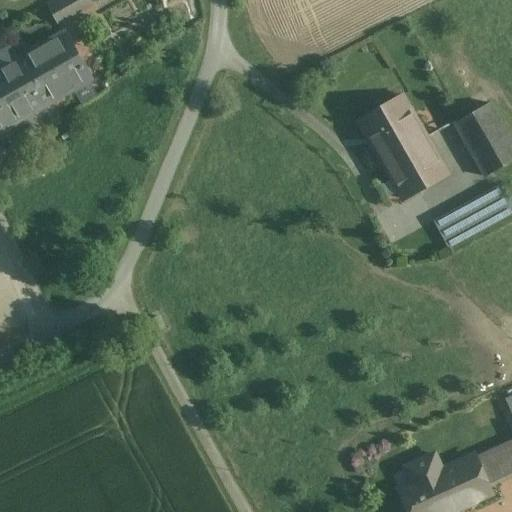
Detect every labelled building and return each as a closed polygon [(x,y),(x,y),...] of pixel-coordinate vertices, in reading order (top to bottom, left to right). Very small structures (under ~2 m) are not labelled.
[(49,0),(57,20),(95,6),(93,0),(49,0)] [(18,61),(0,70),(0,131),(91,80),(65,34),(18,61)] [(0,70),(18,61),(11,47),(0,53),(0,70)] [(402,97),(359,121),(404,200),(447,175),(436,155),(426,138),(402,97)] [(426,138),(436,155),(447,150),(458,170),(476,159),(486,178),(511,162),(511,142),(490,104),(456,124),(455,122),(426,138)] [(471,202),(486,229),(511,214),(511,206),(501,186),(471,202)] [(486,229),(471,202),(435,222),(449,249),(486,229)] [(511,441),(485,453),(496,477),(497,477),(511,470),(511,441)] [(417,482),(398,490),(408,511),(454,511),(492,495),(489,489),(500,484),(499,483),(497,477),(496,477),(485,453),(476,457),(474,456),(442,471),(435,455),(426,459),(421,457),(420,461),(409,467),(417,482)] [(511,470),(497,477),(499,483),(511,477),(511,470)]
